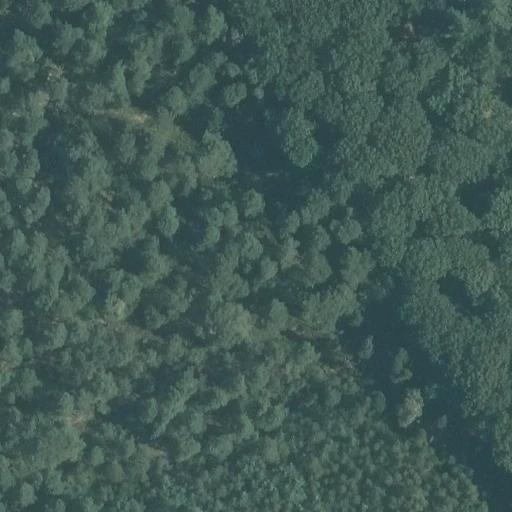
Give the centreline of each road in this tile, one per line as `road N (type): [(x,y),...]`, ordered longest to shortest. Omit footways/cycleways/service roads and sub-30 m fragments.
road 1 (track): [(511,407),(247,0)]
road 2 (track): [(0,170),(91,0)]
